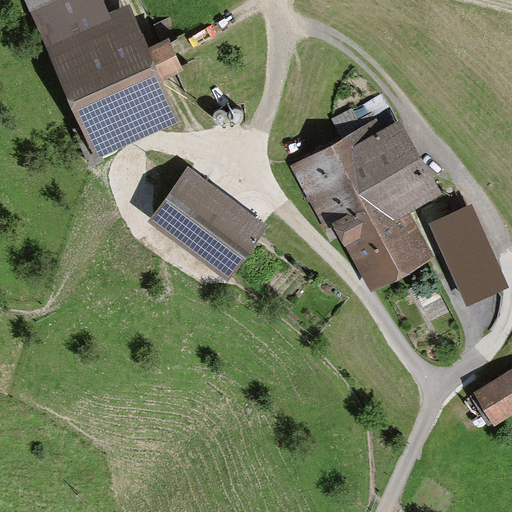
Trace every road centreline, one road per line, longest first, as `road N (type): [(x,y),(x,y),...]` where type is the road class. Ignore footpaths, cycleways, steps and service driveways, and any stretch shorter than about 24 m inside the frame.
road 1 (track): [(511,274),(494,229),(368,64),(280,16),(280,0)]
road 2 (unknown): [(240,167),(337,260),(440,391)]
road 3 (unclassified): [(387,511),(440,391),(498,345)]
